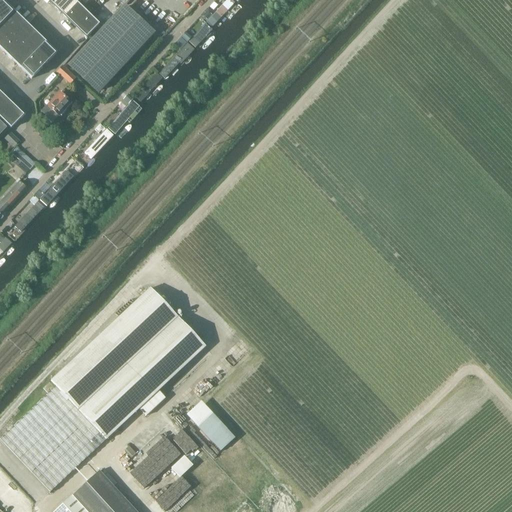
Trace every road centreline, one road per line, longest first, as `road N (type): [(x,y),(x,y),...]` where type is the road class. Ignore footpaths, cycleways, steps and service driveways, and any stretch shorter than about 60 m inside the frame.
road 1 (unclassified): [(0,224),(209,0)]
road 2 (track): [(315,511),(466,372),(478,373),(511,409)]
